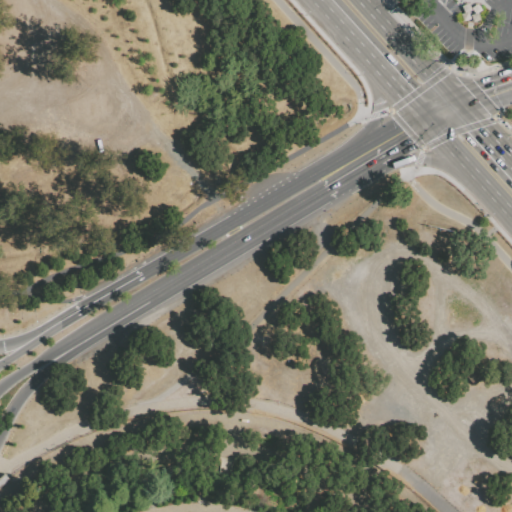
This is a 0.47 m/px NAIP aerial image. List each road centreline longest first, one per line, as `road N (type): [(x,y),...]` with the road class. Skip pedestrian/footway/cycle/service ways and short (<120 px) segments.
road 1 (secondary): [(48,361),(327,193)]
road 2 (primary): [(457,104),(363,0)]
road 3 (secondary): [(142,274),(35,337)]
